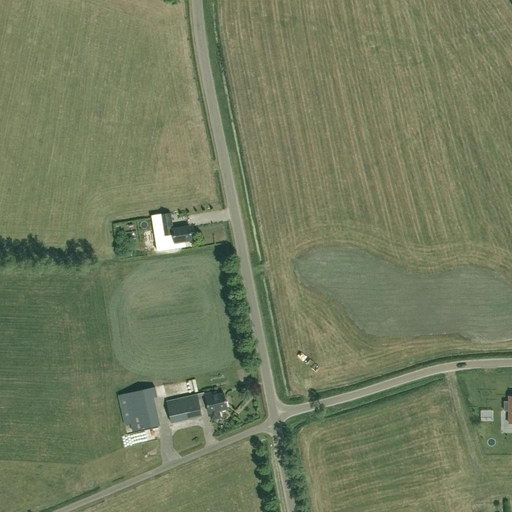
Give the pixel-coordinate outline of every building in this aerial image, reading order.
[(174,242),(190,240),(188,225),(172,227),(170,213),(159,214),(162,235),(173,233),(174,242)] [(154,397),(158,397),(155,386),(123,393),(125,399),(119,400),(124,425),(130,424),(132,431),(160,425),(154,397)] [(219,410),(227,409),(223,392),(211,395),(210,391),(203,393),(204,398),(197,400),(195,394),(165,402),(170,423),(200,415),(198,407),(206,405),(208,413),(209,413),(210,421),(221,418),(219,410)] [(511,423),(511,396),(508,397),(508,402),(503,402),(503,411),(508,411),(508,423),(511,423)] [(487,437),(461,441),(464,458),(490,454),(487,437)] [(482,482),(495,480),(493,467),(480,469),(482,482)]
